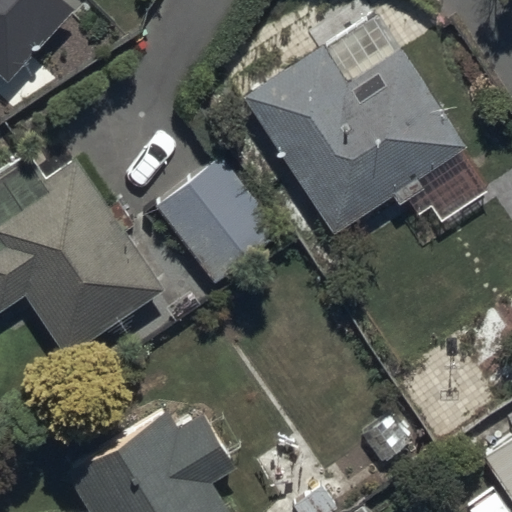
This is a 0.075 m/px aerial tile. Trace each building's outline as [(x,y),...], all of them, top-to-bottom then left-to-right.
[(0,0),(0,74),(9,82),(75,10),(63,0),(0,0)] [(368,0),(242,89),(335,221),(388,185),(397,198),(424,179),(420,174),(466,141),(368,0)] [(169,281),(76,149),(47,169),(30,145),(0,165),(0,303),(2,305),(28,287),(72,350),(169,281)] [(225,147),(157,196),(215,276),(283,227),(225,147)] [(169,401),(64,466),(91,511),(234,511),(211,473),(235,459),(203,407),(181,420),(169,401)] [(511,428),(483,448),(511,492),(511,428)] [(372,511),(362,497),(339,511),(372,511)]
